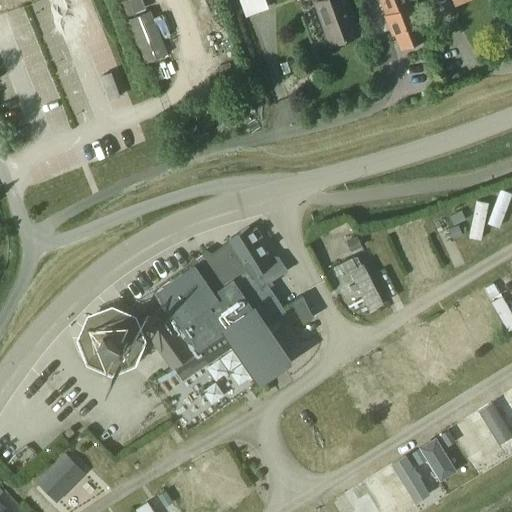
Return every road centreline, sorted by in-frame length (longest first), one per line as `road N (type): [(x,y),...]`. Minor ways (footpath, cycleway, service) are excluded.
road 1 (tertiary): [(0,384),(95,278),(161,226),(247,192)]
road 2 (residential): [(33,248),(48,224),(123,187),(292,130)]
road 3 (tertiary): [(247,192),(385,165),(511,110)]
road 4 (residential): [(247,192),(214,188),(33,248)]
